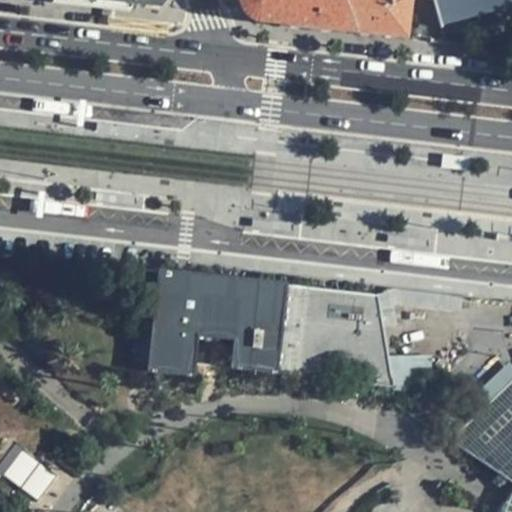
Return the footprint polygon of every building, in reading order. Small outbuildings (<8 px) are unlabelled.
[(164,0),(73,0),(107,3),(155,8),(164,0)] [(239,0),(242,4),(263,21),(298,25),(354,31),(341,0),(239,0)] [(341,0),(354,31),(366,32),(404,37),(408,0),(341,0)] [(511,0),(432,0),(442,29),(511,7),(511,0)] [(145,268),(141,315),(136,370),(193,376),(196,376),(196,365),(200,337),(237,341),(234,370),(239,370),(249,371),(339,381),(341,361),(367,364),(371,384),(379,385),(396,386),(393,369),(380,297),(378,287),(151,262),(146,261),(145,268)] [(387,511),(385,511),(384,511),(511,511),(511,383),(452,438),(511,477),(511,498),(510,501),(508,506),(504,511),(387,511)] [(14,441),(0,459),(0,468),(39,497),(57,473),(14,441)]
